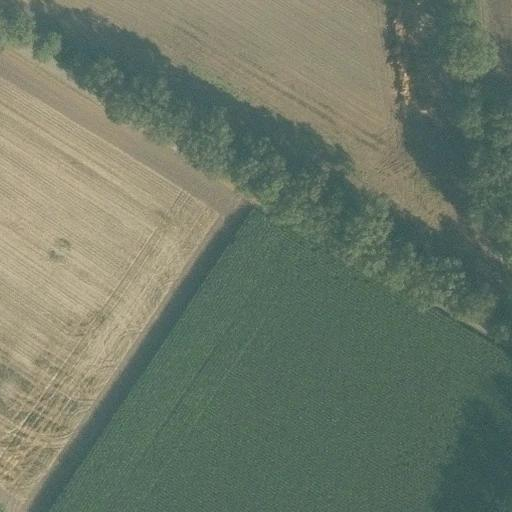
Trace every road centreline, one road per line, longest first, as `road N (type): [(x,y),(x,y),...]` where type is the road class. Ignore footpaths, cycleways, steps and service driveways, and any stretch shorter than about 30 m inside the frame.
road 1 (residential): [(0,35),(511,340)]
road 2 (track): [(464,0),(509,339)]
